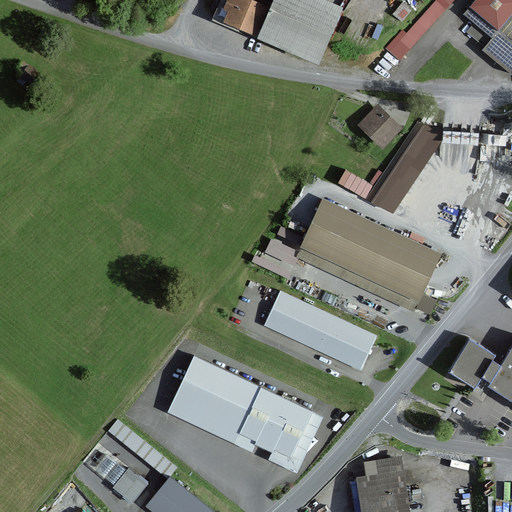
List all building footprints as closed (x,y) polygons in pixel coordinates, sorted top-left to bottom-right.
[(254,30),(262,33),(275,4),(266,1),(266,0),(220,0),(215,13),(254,30)] [(314,0),(276,0),(275,4),(262,33),(261,36),(317,60),(338,10),(314,0)] [(437,0),(390,52),(399,60),(454,0),(437,0)] [(499,30),(511,14),(511,0),(474,0),(463,14),(474,23),(466,32),(471,35),(464,44),(460,41),(456,46),(473,60),(482,50),(484,47),(485,47),(499,30)] [(403,2),(393,14),(401,21),(411,9),(403,2)] [(140,24),(148,27),(151,21),(142,18),(140,24)] [(485,47),(484,47),(482,50),(511,74),(511,73),(511,41),(499,30),(485,47)] [(22,74),(37,87),(43,79),(29,67),(22,74)] [(405,104),(404,111),(419,113),(420,106),(405,104)] [(364,125),(382,142),(396,127),(378,110),(364,125)] [(416,122),(394,156),(366,199),(393,212),(441,141),(438,141),(439,128),(416,122)] [(511,124),(504,123),(503,134),(479,132),(479,131),(439,128),(438,141),(441,141),(479,144),(479,143),(505,145),(506,136),(511,136),(511,124)] [(324,202),(304,244),(418,297),(437,255),(324,202)] [(280,290),(264,325),(361,370),(377,335),(280,290)] [(423,293),(416,307),(430,313),(436,300),(423,293)] [(511,346),(501,364),(492,359),(494,354),(469,338),(449,370),(475,386),(483,374),(491,379),(488,384),(511,398),(511,346)] [(194,355),(172,400),(257,440),(256,443),(272,450),(273,448),(291,456),(312,411),(194,355)] [(176,460),(123,417),(112,430),(166,473),(176,460)] [(148,483),(128,467),(126,470),(106,454),(96,467),(116,483),(113,487),(132,502),(148,483)] [(360,479),(365,511),(406,511),(399,459),(368,464),(370,477),(360,479)] [(154,511),(181,511),(195,495),(170,475),(145,505),(154,511)] [(216,511),(195,495),(181,511),(216,511)]
